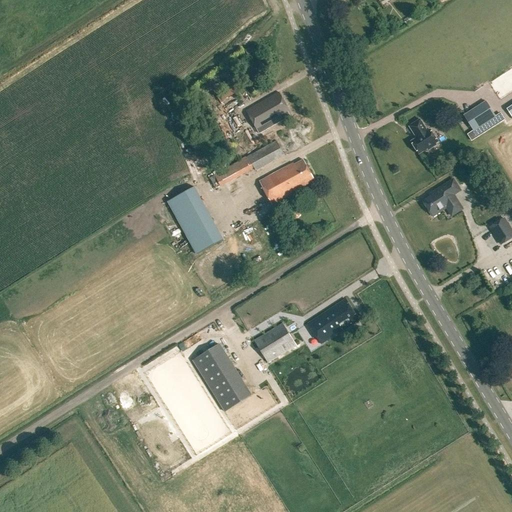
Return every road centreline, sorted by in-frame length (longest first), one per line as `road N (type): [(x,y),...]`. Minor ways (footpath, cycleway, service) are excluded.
road 1 (residential): [(381,206),(0,452)]
road 2 (secondary): [(511,435),(381,206)]
road 3 (secondary): [(381,206),(302,0)]
